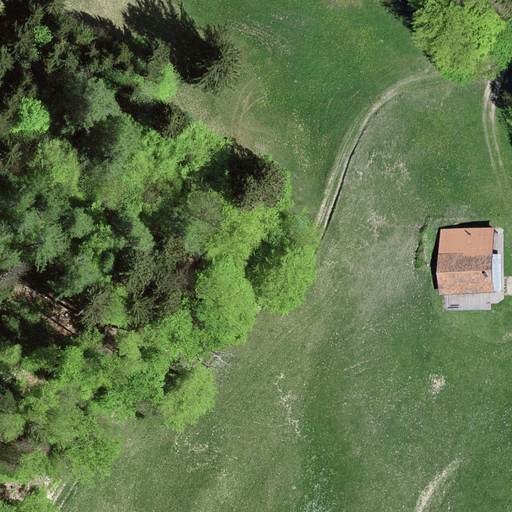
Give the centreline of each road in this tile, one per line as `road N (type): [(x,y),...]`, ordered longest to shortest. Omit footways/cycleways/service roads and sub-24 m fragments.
road 1 (track): [(511,43),(461,76),(393,90),(362,124)]
road 2 (track): [(501,56),(488,137),(506,199)]
